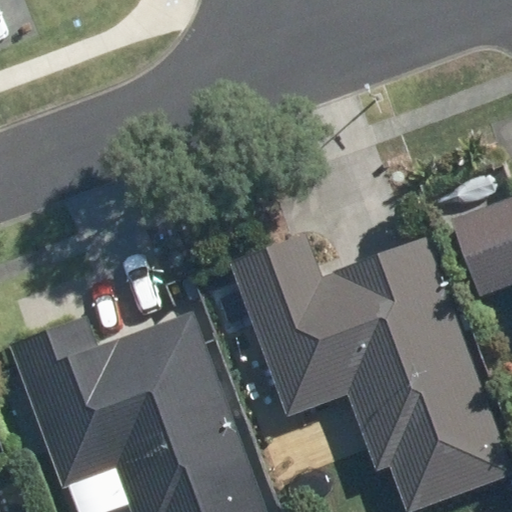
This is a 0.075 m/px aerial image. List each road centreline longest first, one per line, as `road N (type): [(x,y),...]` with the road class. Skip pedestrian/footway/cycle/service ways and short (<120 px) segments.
road 1 (residential): [(0,164),(302,48)]
road 2 (residential): [(302,48),(446,0)]
